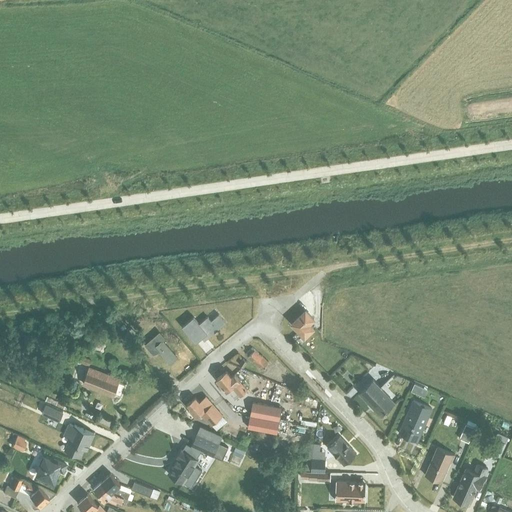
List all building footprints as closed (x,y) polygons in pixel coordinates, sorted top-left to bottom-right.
[(306,309),(292,322),(305,335),(315,326),(311,322),(315,318),(306,309)] [(194,315),(182,326),(196,342),(205,334),(207,338),(226,321),(219,313),(212,319),(208,315),(199,322),(194,315)] [(132,326),(126,331),(135,343),(142,338),(132,326)] [(160,331),(145,344),(153,354),(160,351),(170,362),(177,356),(164,340),(166,338),(160,331)] [(253,346),(246,353),(262,369),(269,361),(269,360),(268,361),(253,346)] [(83,355),(81,362),(89,365),(92,359),(83,355)] [(63,358),(61,363),(72,368),(74,361),(63,358)] [(80,364),(73,379),(114,394),(120,378),(108,374),(109,371),(102,369),(101,373),(89,368),(80,364)] [(227,370),(217,378),(227,390),(232,386),(240,395),(248,389),(235,373),(232,376),(227,370)] [(374,378),(360,392),(382,415),(396,401),(374,378)] [(415,383),(411,390),(425,396),(428,389),(415,383)] [(444,393),(440,402),(446,405),(450,396),(444,393)] [(195,396),(187,404),(197,416),(201,413),(211,424),(212,423),(217,429),(227,420),(222,415),(223,414),(206,395),(199,401),(195,396)] [(414,399),(399,432),(418,440),(432,407),(431,407),(433,403),(416,396),(414,399)] [(253,400),(251,414),(263,416),(280,419),(282,406),(253,400)] [(46,404),(42,413),(60,421),(64,411),(46,404)] [(250,414),(247,426),(277,432),(279,420),(250,414)] [(466,423),(459,438),(469,442),(477,423),(469,419),(467,423),(466,423)] [(65,431),(64,434),(68,436),(68,437),(67,440),(68,440),(64,448),(81,456),(85,447),(87,449),(95,432),(75,423),(74,424),(69,422),(65,431)] [(197,432),(220,442),(223,434),(201,424),(197,432)] [(496,433),(488,451),(501,456),(509,436),(498,431),(497,434),(496,433)] [(220,442),(197,432),(191,445),(187,442),(183,448),(182,448),(177,455),(179,456),(169,472),(184,482),(185,481),(192,485),(202,468),(196,464),(199,458),(197,457),(200,449),(204,451),(213,455),(220,442)] [(18,434),(13,445),(22,449),(27,441),(24,440),(25,438),(18,434)] [(340,434),(327,446),(344,464),(357,453),(340,434)] [(314,442),(313,458),(312,471),(325,471),(326,458),(325,458),(325,450),(320,450),(321,443),(319,442),(318,442),(314,442)] [(438,446),(425,474),(442,481),(451,461),(452,461),(455,453),(438,446)] [(38,464),(35,472),(52,480),(55,474),(58,476),(61,469),(64,470),(67,463),(54,457),(54,458),(43,453),(42,455),(37,464),(38,464)] [(467,467),(454,496),(470,503),(477,488),(480,489),(489,467),(477,462),(474,470),(467,467)] [(302,470),(301,478),(309,478),(309,479),(330,480),(331,471),(325,471),(302,470)] [(113,492),(129,498),(132,499),(134,494),(131,492),(132,488),(158,498),(160,490),(135,480),(132,487),(122,484),(111,472),(102,480),(113,492)] [(7,484),(3,491),(8,493),(6,497),(13,500),(18,489),(29,493),(40,505),(49,496),(38,485),(14,474),(9,485),(7,484)] [(113,492),(102,480),(94,487),(100,492),(99,493),(105,500),(109,497),(122,503),(123,500),(128,502),(129,498),(113,492)] [(337,480),(336,499),(366,501),(366,481),(337,480)] [(487,489),(483,500),(485,501),(494,499),(492,494),(490,494),(492,492),(487,489)] [(88,492),(78,501),(84,507),(85,510),(88,511),(90,511),(94,510),(95,511),(123,511),(114,508),(114,507),(109,506),(108,511),(100,503),(99,504),(88,492)] [(481,500),(478,506),(487,509),(488,505),(486,504),(487,502),(485,501),(483,500),(481,500)]
